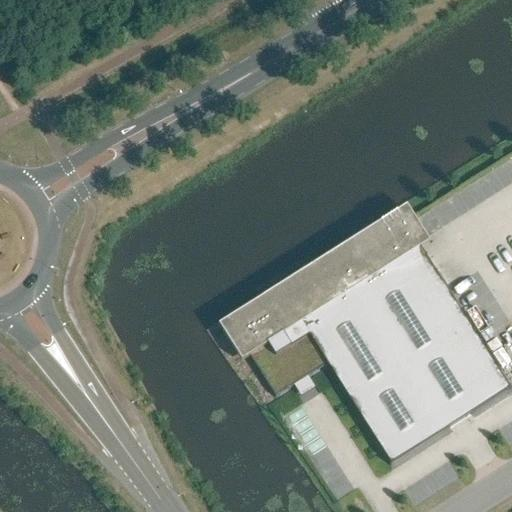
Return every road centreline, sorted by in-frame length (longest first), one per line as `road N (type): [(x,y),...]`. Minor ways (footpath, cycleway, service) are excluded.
road 1 (primary): [(45,233),(80,192),(224,90)]
road 2 (primary): [(224,90),(17,187)]
road 3 (unclassified): [(115,447),(41,306),(36,281)]
road 4 (primary): [(224,90),(374,0)]
road 5 (unclassified): [(0,322),(115,447)]
road 6 (unknown): [(511,187),(490,196),(473,217),(476,254),(511,284)]
